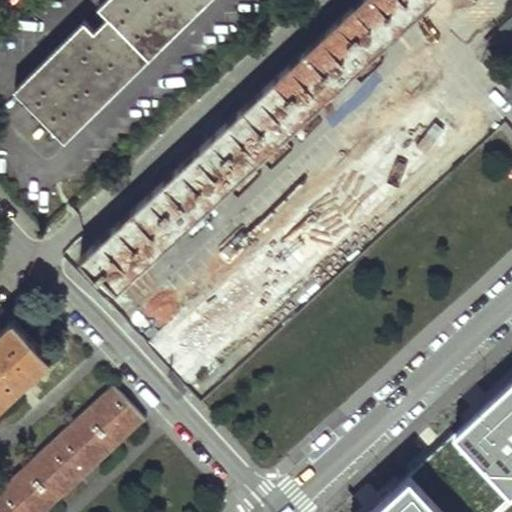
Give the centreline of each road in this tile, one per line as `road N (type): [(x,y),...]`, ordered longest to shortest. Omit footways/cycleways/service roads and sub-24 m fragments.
road 1 (residential): [(322,0),(38,260)]
road 2 (residential): [(38,260),(269,511)]
road 3 (tertiary): [(278,511),(511,297)]
road 4 (residential): [(511,115),(405,0)]
